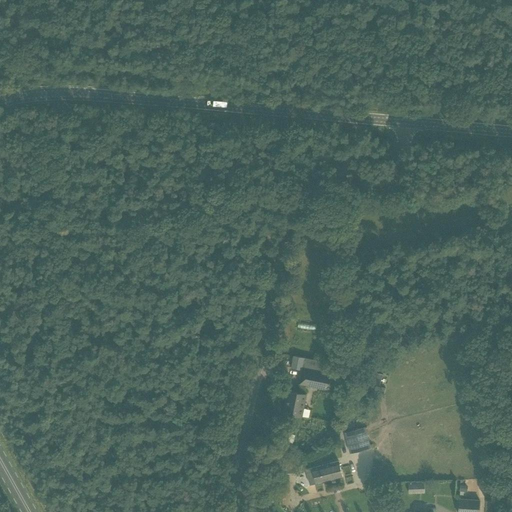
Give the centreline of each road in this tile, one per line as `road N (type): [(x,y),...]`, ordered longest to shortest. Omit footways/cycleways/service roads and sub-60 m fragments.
road 1 (unclassified): [(236,511),(289,210),(312,180),(329,173),(388,178),(403,152),(407,121)]
road 2 (tertiary): [(0,101),(64,92),(407,121)]
